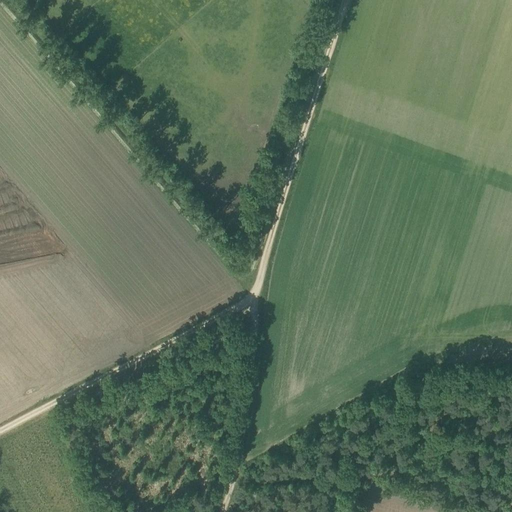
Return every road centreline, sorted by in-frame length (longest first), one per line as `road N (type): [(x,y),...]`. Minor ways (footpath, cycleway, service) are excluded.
road 1 (track): [(344,0),(253,305)]
road 2 (track): [(226,498),(314,478),(511,488)]
road 3 (track): [(253,305),(0,432)]
road 4 (track): [(253,305),(234,471),(221,511)]
